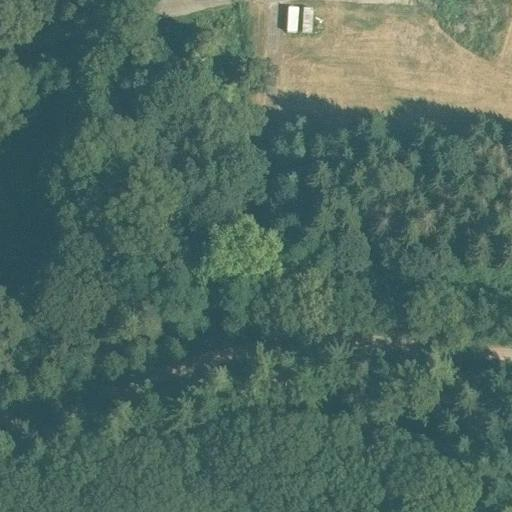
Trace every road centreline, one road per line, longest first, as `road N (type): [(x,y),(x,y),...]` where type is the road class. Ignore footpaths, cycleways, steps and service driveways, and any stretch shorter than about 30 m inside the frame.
road 1 (track): [(511,356),(268,343),(0,416)]
road 2 (residential): [(200,0),(14,43),(0,38)]
